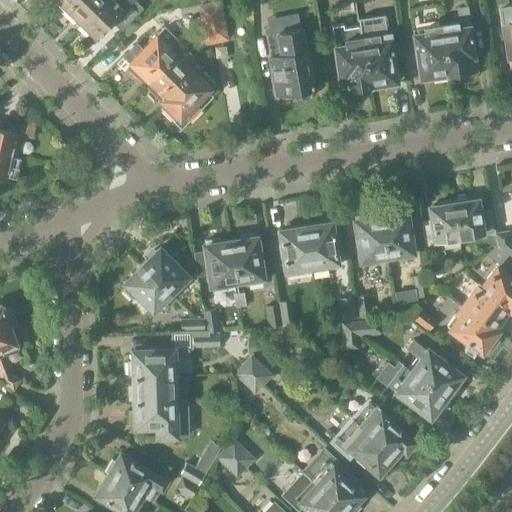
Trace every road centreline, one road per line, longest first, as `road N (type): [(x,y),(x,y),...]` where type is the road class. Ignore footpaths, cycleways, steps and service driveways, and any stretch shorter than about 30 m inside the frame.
road 1 (residential): [(511,130),(137,189)]
road 2 (residential): [(16,511),(73,401),(68,255),(58,220)]
road 3 (residential): [(137,189),(123,155),(0,32)]
road 4 (tertiary): [(511,405),(416,511)]
